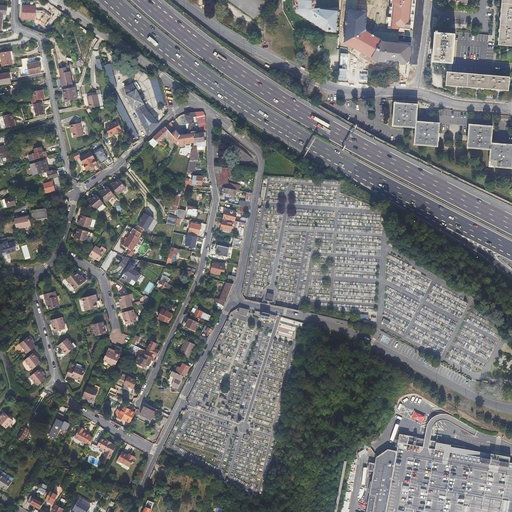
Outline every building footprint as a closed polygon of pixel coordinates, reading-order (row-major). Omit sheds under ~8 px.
[(292,0),(294,12),(325,32),(336,33),(338,11),(312,9),(312,0),(292,0)] [(390,0),(387,28),(413,31),(416,0),(390,0)] [(511,45),(511,0),(501,0),(499,44),(511,45)] [(22,5),(22,19),(35,20),(35,6),(22,5)] [(365,30),(366,12),(347,9),(343,42),(377,62),(409,65),(411,43),(383,40),(365,30)] [(451,63),(452,63),(454,34),(435,32),(433,62),(449,63),(451,63)] [(2,65),(13,63),(11,51),(9,52),(1,53),(2,61),(2,65)] [(367,68),(368,57),(348,56),(348,67),(367,68)] [(28,64),(30,74),(41,72),(39,62),(28,64)] [(119,68),(121,74),(136,68),(133,62),(119,68)] [(116,88),(109,65),(102,67),(105,79),(106,79),(110,90),(116,88)] [(61,78),(62,86),(72,84),(69,71),(65,72),(64,67),(59,68),(61,78)] [(140,72),(144,79),(150,76),(146,69),(140,72)] [(467,87),(468,73),(452,72),(451,72),(448,72),(447,72),(446,85),(456,86),(467,87)] [(489,75),(468,73),(467,87),(477,87),(488,88),(489,75)] [(504,76),(489,75),(488,88),(498,89),(508,90),(510,76),(504,76)] [(155,76),(149,78),(158,107),(164,105),(155,76)] [(135,111),(148,134),(153,129),(159,123),(147,111),(144,106),(145,105),(137,90),(136,91),(133,85),(123,90),(127,96),(125,97),(133,112),(135,111)] [(63,89),(65,102),(75,100),(73,88),(63,89)] [(33,104),(39,102),(38,99),(41,99),(44,98),(42,90),(34,92),(34,91),(29,92),(32,104),(33,104)] [(89,108),(99,107),(97,96),(97,95),(87,97),(89,108)] [(116,95),(110,98),(132,139),(138,136),(116,95)] [(41,102),(39,102),(33,104),(36,116),(44,114),(41,102)] [(416,128),(416,121),(418,105),(395,103),(393,126),(416,128)] [(203,111),(195,112),(198,130),(206,129),(205,114),(203,111)] [(188,128),(189,132),(197,131),(192,112),(192,113),(185,113),(187,120),(186,120),(187,128),(188,128)] [(2,116),(5,128),(14,126),(11,113),(2,116)] [(116,133),(117,132),(118,133),(122,131),(117,121),(105,127),(110,136),(116,133)] [(416,121),(416,128),(414,144),(438,146),(440,123),(416,121)] [(166,126),(172,133),(177,130),(177,129),(173,124),(173,125),(171,122),(166,126)] [(80,123),(71,124),(73,132),(74,138),(82,136),(80,123)] [(491,149),(492,143),(493,127),(485,126),(470,125),(468,147),(491,149)] [(172,133),(166,126),(153,138),(157,142),(157,143),(161,147),(164,144),(161,141),(166,136),(168,136),(174,143),(178,139),(172,133)] [(178,139),(174,143),(176,144),(194,143),(194,142),(194,136),(193,136),(192,135),(191,134),(190,134),(181,135),(177,130),(172,133),(178,139)] [(194,136),(194,142),(204,140),(204,133),(198,133),(198,130),(197,131),(189,132),(190,134),(191,134),(192,135),(193,136),(194,136)] [(204,140),(194,142),(194,143),(187,170),(193,171),(194,159),(198,159),(197,147),(206,146),(206,140),(204,140)] [(511,144),(492,143),(491,149),(490,166),(511,167),(511,144)] [(0,147),(0,160),(1,160),(0,158),(6,156),(6,159),(12,157),(9,150),(5,151),(3,147),(0,147)] [(46,154),(48,153),(47,149),(45,150),(37,152),(28,155),(30,161),(47,156),(46,154)] [(106,159),(101,149),(93,152),(98,163),(106,159)] [(77,151),(72,153),(75,160),(80,158),(85,170),(96,164),(90,152),(80,157),(77,151)] [(37,174),(45,172),(47,171),(44,160),(34,163),(37,174)] [(229,168),(215,165),(218,187),(223,188),(236,190),(239,191),(239,186),(231,184),(229,168)] [(47,171),(45,172),(48,179),(56,176),(55,171),(51,172),(50,170),(47,171)] [(186,176),(184,182),(191,184),(195,184),(195,183),(201,184),(203,176),(194,174),(193,178),(186,176)] [(117,180),(110,187),(117,195),(125,189),(117,180)] [(42,184),(44,192),(54,190),(52,182),(42,184)] [(172,192),(175,193),(175,192),(181,194),(183,188),(175,185),(172,192)] [(105,188),(98,194),(105,203),(113,197),(105,188)] [(236,190),(223,188),(222,193),(231,194),(230,198),(234,199),(236,190)] [(175,193),(172,203),(173,203),(171,207),(175,208),(174,212),(177,212),(178,209),(177,208),(181,194),(175,192),(175,193)] [(8,206),(16,204),(14,196),(6,198),(8,206)] [(95,196),(88,202),(95,211),(102,204),(95,196)] [(190,208),(188,214),(196,216),(199,209),(195,208),(196,207),(190,205),(189,208),(190,208)] [(34,210),(34,219),(46,217),(46,209),(34,210)] [(223,219),(234,221),(236,214),(231,214),(232,213),(232,212),(232,211),(231,211),(230,212),(225,211),(223,219)] [(166,223),(174,225),(177,216),(177,215),(168,213),(166,223)] [(153,219),(143,214),(136,224),(146,230),(153,219)] [(17,218),(18,228),(33,226),(31,216),(17,218)] [(80,217),(78,226),(89,229),(91,220),(80,217)] [(200,223),(192,220),(191,222),(188,231),(198,234),(201,225),(200,224),(200,223)] [(239,222),(234,221),(234,223),(223,220),(221,230),(231,232),(233,224),(239,226),(239,222)] [(87,232),(77,229),(74,239),(85,242),(87,232)] [(141,233),(132,229),(123,245),(129,249),(126,254),(133,257),(136,252),(132,250),(139,238),(138,238),(141,233)] [(5,250),(9,250),(8,241),(3,241),(3,243),(0,243),(0,256),(6,254),(6,251),(5,250)] [(170,245),(165,264),(173,266),(174,261),(171,261),(173,252),(176,253),(178,247),(170,245)] [(228,248),(216,246),(214,254),(226,256),(228,248)] [(94,247),(87,257),(92,261),(93,259),(97,262),(103,253),(94,247)] [(136,281),(140,274),(133,269),(135,265),(129,261),(121,272),(136,281)] [(213,263),(210,273),(220,275),(221,272),(224,273),(225,267),(222,266),(222,265),(213,263)] [(75,272),(66,280),(68,283),(69,283),(74,290),(82,283),(78,277),(79,276),(75,272)] [(162,273),(159,278),(166,282),(169,278),(162,273)] [(159,278),(156,285),(163,288),(167,282),(166,282),(159,278)] [(217,303),(223,305),(233,284),(226,282),(223,288),(224,289),(219,299),(216,297),(214,301),(217,303)] [(48,309),(58,306),(54,292),(43,295),(45,303),(46,303),(48,309)] [(120,310),(131,307),(128,297),(124,298),(123,293),(115,295),(117,304),(119,303),(120,310)] [(262,303),(275,305),(275,303),(272,302),(274,295),(267,293),(266,300),(262,299),(262,303)] [(83,306),(84,311),(97,307),(95,301),(94,302),(92,295),(82,298),(84,306),(83,306)] [(221,311),(223,305),(217,303),(215,308),(221,311)] [(210,315),(192,307),(190,312),(191,313),(190,317),(198,320),(200,316),(208,320),(210,315)] [(240,307),(238,313),(246,315),(248,309),(240,307)] [(162,308),(158,317),(167,322),(172,313),(162,308)] [(121,319),(124,329),(132,327),(131,322),(135,321),(132,310),(121,313),(123,319),(121,319)] [(65,332),(62,322),(59,322),(58,318),(50,320),(53,330),(55,335),(65,332)] [(198,322),(189,318),(185,326),(195,330),(198,322)] [(90,332),(91,337),(103,334),(102,328),(100,328),(99,321),(89,324),(91,332),(90,332)] [(140,337),(135,334),(131,342),(135,345),(138,340),(138,341),(140,337)] [(23,350),(26,354),(37,345),(33,341),(31,342),(27,336),(19,342),(24,349),(23,350)] [(184,340),(178,353),(188,357),(194,344),(184,340)] [(63,341),(56,346),(62,353),(63,352),(67,358),(76,351),(69,342),(66,345),(63,341)] [(153,354),(156,356),(159,351),(154,348),(156,343),(151,341),(149,345),(148,345),(146,348),(154,352),(153,354)] [(105,352),(101,361),(108,365),(108,366),(112,368),(117,356),(112,353),(111,354),(105,352)] [(24,360),(31,370),(40,363),(32,353),(24,360)] [(138,355),(135,363),(142,367),(144,364),(147,365),(151,357),(145,354),(143,358),(138,355)] [(175,372),(183,376),(185,376),(189,366),(182,363),(180,368),(177,367),(175,372)] [(68,368),(65,375),(73,379),(73,377),(80,381),(84,371),(77,368),(75,371),(68,368)] [(178,388),(183,376),(175,372),(171,370),(170,372),(172,373),(170,376),(175,378),(172,385),(178,388)] [(35,387),(43,381),(36,371),(28,378),(35,387)] [(136,380),(123,373),(121,378),(121,379),(125,381),(124,383),(132,388),(136,380)] [(110,386),(108,391),(115,395),(117,390),(110,386)] [(84,390),(80,397),(89,401),(89,400),(95,402),(99,392),(90,388),(88,392),(84,390)] [(43,393),(39,400),(45,404),(49,398),(43,393)] [(155,409),(144,404),(144,405),(144,407),(143,408),(142,409),(139,415),(150,420),(155,409)] [(122,407),(117,418),(129,423),(134,413),(122,407)] [(158,425),(163,427),(169,415),(160,411),(159,414),(164,417),(162,422),(160,421),(158,425)] [(0,424),(5,428),(12,420),(4,413),(0,417),(0,424)] [(66,428),(69,422),(64,420),(63,421),(60,419),(61,418),(57,416),(49,432),(56,436),(61,425),(66,428)] [(24,424),(17,434),(23,438),(29,428),(29,427),(32,423),(32,420),(29,419),(27,419),(24,424)] [(85,429),(80,426),(75,436),(89,444),(93,436),(90,435),(91,434),(84,430),(85,429)] [(108,439),(108,440),(105,439),(102,437),(97,445),(107,451),(104,455),(109,458),(117,445),(112,442),(112,441),(108,439)] [(425,441),(411,439),(402,437),(399,437),(397,446),(399,446),(399,451),(389,449),(379,456),(378,462),(372,462),(365,499),(370,504),(368,511),(511,511),(511,457),(502,455),(496,454),(493,454),(431,442),(427,442),(425,441)] [(367,450),(359,455),(361,458),(369,453),(367,450)] [(131,454),(130,456),(128,454),(122,451),(117,459),(130,466),(135,456),(131,454)] [(11,480),(0,473),(0,484),(1,485),(0,486),(6,489),(11,480)] [(50,490),(46,498),(53,502),(57,494),(50,490)] [(118,494),(116,498),(122,500),(124,497),(125,497),(127,493),(121,490),(119,494),(118,494)] [(31,502),(40,508),(44,501),(34,496),(34,497),(30,495),(27,500),(31,502)] [(79,497),(77,500),(90,506),(91,503),(79,497)] [(87,511),(90,506),(77,500),(72,509),(77,511),(76,511),(87,511)] [(142,511),(149,511),(153,503),(148,501),(146,505),(145,505),(142,511)]
